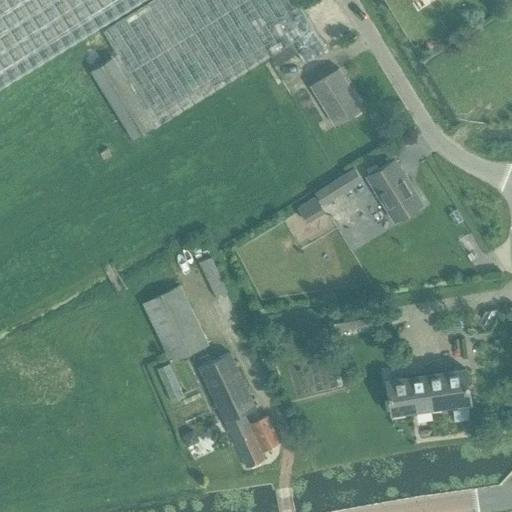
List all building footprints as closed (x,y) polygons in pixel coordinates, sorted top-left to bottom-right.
[(0,0),(0,89),(144,0),(0,0)] [(304,63),(325,50),(294,0),(154,0),(103,32),(117,55),(90,72),(132,139),(153,125),(155,128),(270,56),(276,66),(297,53),(304,63)] [(335,125),(361,109),(337,69),(311,86),(335,125)] [(395,221),(421,205),(394,160),(367,177),(395,221)] [(321,205),(361,180),(354,169),(314,193),(321,205)] [(315,197),(297,208),(304,219),(322,208),(315,197)] [(456,211),(448,216),(455,227),(463,222),(456,211)] [(198,263),(214,297),(226,291),(210,257),(198,263)] [(155,298),(143,304),(147,313),(171,362),(181,357),(182,356),(204,346),(207,344),(187,303),(179,286),(155,298)] [(336,330),(372,325),(370,309),(333,313),(336,330)] [(441,334),(460,331),(458,318),(439,321),(441,334)] [(286,338),(268,341),(270,352),(288,348),(286,338)] [(211,361),(199,367),(246,469),(265,460),(261,452),(274,446),(279,444),(266,416),(248,424),(243,414),(256,409),(230,353),(211,361)] [(430,409),(470,404),(465,369),(425,374),(430,409)] [(391,415),(430,409),(425,374),(386,380),(391,415)] [(182,437),(187,447),(198,442),(193,432),(182,437)]
